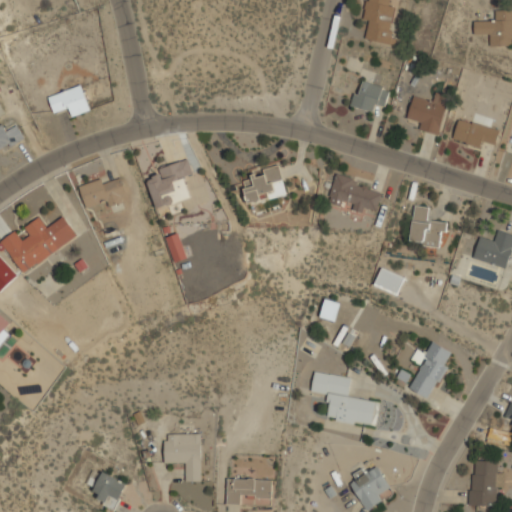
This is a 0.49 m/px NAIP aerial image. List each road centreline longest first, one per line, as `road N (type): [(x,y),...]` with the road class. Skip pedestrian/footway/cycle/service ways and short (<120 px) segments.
road 1 (tertiary): [(511,196),(308,135),(196,126),(146,129),(41,171),(0,199)]
road 2 (residential): [(421,511),(436,466),(511,339)]
road 3 (residential): [(308,135),(336,0)]
road 4 (residential): [(146,129),(119,0)]
